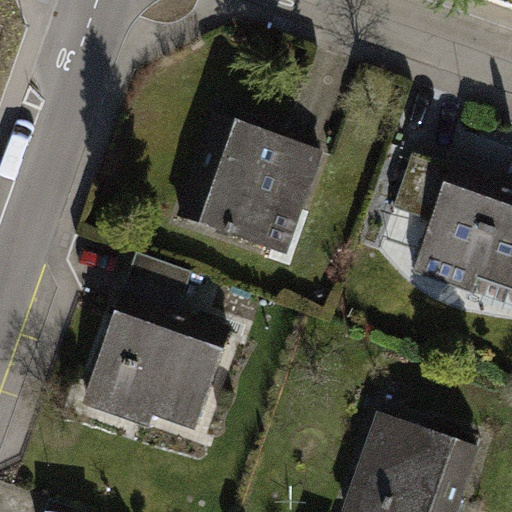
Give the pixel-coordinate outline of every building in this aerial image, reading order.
[(216,112),(178,217),(287,256),(325,152),(259,128),(216,112)] [(435,220),(456,165),(413,149),(392,204),(435,220)] [(435,220),(417,270),(475,292),(481,275),(511,286),(511,186),(510,185),(456,165),(435,220)] [(194,274),(140,255),(130,283),(184,302),(194,274)] [(116,315),(84,407),(153,430),(156,421),(195,434),(223,352),(159,329),(116,315)] [(381,411),(343,511),(457,511),(458,511),(481,448),(381,411)]
